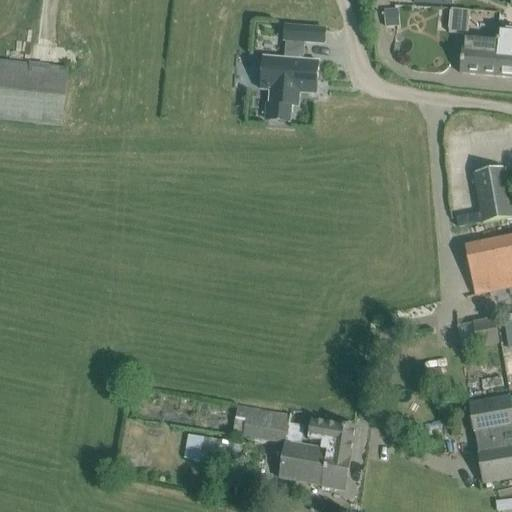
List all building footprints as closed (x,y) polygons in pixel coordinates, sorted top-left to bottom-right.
[(468,36),(470,11),(451,10),(449,34),(468,36)] [(511,78),(511,26),(503,26),(501,27),(501,30),(498,29),(497,42),(498,42),(498,45),(499,45),(496,77),(511,78)] [(306,43),(307,28),(286,27),(284,42),(306,43)] [(496,77),(499,45),(498,45),(498,42),(497,42),(466,39),(466,42),(464,41),(461,74),(496,77)] [(319,63),(304,62),(264,58),(261,91),(271,92),(270,106),(299,108),(300,94),(317,95),(319,63)] [(0,120),(59,127),(66,70),(0,62),(0,120)] [(511,219),(511,203),(506,169),(474,175),(483,225),(511,219)] [(511,237),(465,247),(475,296),(511,288),(511,237)] [(499,344),(495,320),(474,324),(478,348),(499,344)] [(511,479),(511,402),(511,397),(470,405),(484,484),(511,479)] [(285,446),(285,444),(288,426),(290,426),(292,416),(291,416),(291,417),(264,413),(264,412),(239,408),(234,432),(244,434),(243,438),(285,446)] [(351,456),(356,429),(313,422),(310,441),(323,443),(322,450),(322,451),(351,456)] [(301,446),(304,428),(290,426),(288,426),(285,444),(301,446)] [(188,438),(184,462),(200,465),(204,441),(188,438)] [(345,491),(351,456),(322,451),(322,450),(301,446),(285,444),(285,446),(279,480),(345,491)]
